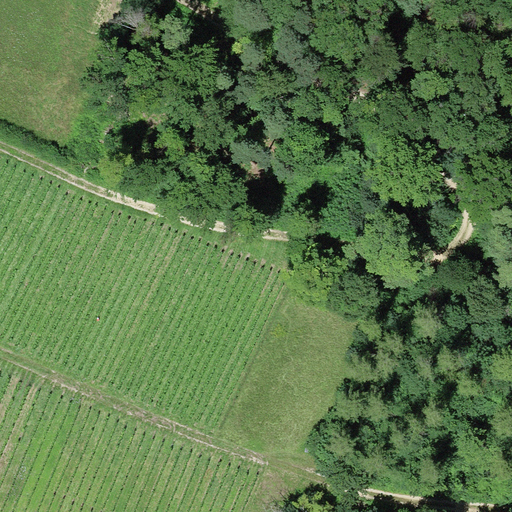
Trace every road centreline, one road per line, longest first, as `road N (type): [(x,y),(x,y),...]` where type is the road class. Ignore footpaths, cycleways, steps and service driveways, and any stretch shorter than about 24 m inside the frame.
road 1 (track): [(0,149),(194,223),(416,255),(457,249),(472,226),(472,188),(438,131)]
road 2 (track): [(0,352),(193,437),(355,491),(459,511)]
road 3 (track): [(511,147),(383,111),(181,0)]
